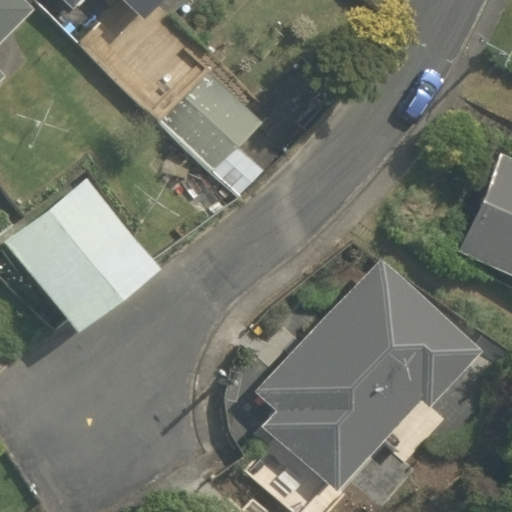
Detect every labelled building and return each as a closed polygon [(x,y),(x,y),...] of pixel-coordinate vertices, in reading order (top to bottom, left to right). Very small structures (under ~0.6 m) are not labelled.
[(0,0),(0,23),(14,8),(5,0),(0,0)] [(44,0),(55,10),(63,0),(96,0),(123,25),(145,0),(44,0)] [(215,64),(154,125),(224,195),(285,134),(215,64)] [(511,151),(493,143),(449,243),(511,271),(511,151)] [(82,179),(0,233),(0,245),(56,329),(143,270),(82,179)] [(471,343),(365,252),(229,409),(322,489),(401,398),(414,409),(471,343)]
